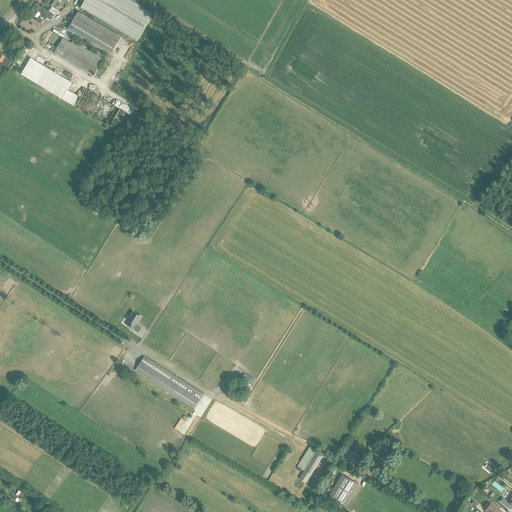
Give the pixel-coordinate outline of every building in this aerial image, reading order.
[(36,3),(30,14),(38,19),(41,13),(51,20),(54,15),(55,15),(56,13),(56,12),(57,10),(56,9),(61,0),(54,0),(51,6),(52,7),(50,9),(49,11),(36,3)] [(130,0),(85,0),(81,8),(138,42),(154,14),(130,0)] [(121,37),(78,12),(68,30),(111,55),(121,37)] [(63,39),(54,53),(93,76),(103,59),(85,49),(86,47),(73,40),(71,44),(63,39)] [(0,65),(5,68),(6,67),(7,68),(10,62),(11,63),(13,61),(10,58),(9,59),(5,57),(0,54),(0,65)] [(30,58),(20,75),(75,107),(81,98),(68,90),(72,83),(30,58)] [(57,70),(59,63),(53,61),(50,68),(57,70)] [(27,111),(24,116),(29,119),(33,114),(27,111)] [(39,170),(42,164),(31,158),(28,164),(39,170)] [(28,213),(23,218),(28,222),(32,217),(28,213)] [(129,320),(126,324),(128,326),(128,327),(132,330),(133,329),(139,333),(141,328),(136,325),(138,321),(140,322),(143,316),(137,312),(136,314),(133,312),(129,317),(130,318),(128,320),(129,320)] [(144,356),(135,371),(194,409),(204,394),(144,356)] [(245,390),(245,389),(245,388),(245,387),(244,386),(243,385),(242,384),(241,383),(240,383),(239,383),(237,383),(236,383),(235,384),(234,384),(233,385),(233,386),(232,388),(232,389),(232,390),(232,391),(233,392),(234,393),(235,394),(236,395),(237,395),(238,396),(240,395),(241,395),(242,394),(243,394),(244,393),(245,392),(245,390)] [(182,418),(176,427),(179,429),(185,420),(182,418)] [(381,447),(382,448),(386,442),(384,440),(382,438),(377,444),(378,445),(377,447),(377,448),(374,453),(376,454),(379,449),(380,450),(381,447)] [(387,447),(393,451),(395,446),(390,443),(387,447)] [(310,447),(297,467),(304,471),(299,479),(306,483),(324,455),(310,447)] [(385,459),(382,457),(381,459),(380,458),(374,466),(385,473),(390,465),(384,461),(385,459)] [(490,464),(486,469),(491,473),(495,468),(490,464)] [(342,474),(329,496),(346,507),(360,485),(342,474)] [(511,494),(507,500),(504,497),(500,502),(510,510),(511,507),(511,494)] [(474,501),(472,499),(469,503),(471,505),(471,504),(475,507),(478,504),(474,500),(474,501)] [(501,511),(491,503),(485,511),(501,511)]
